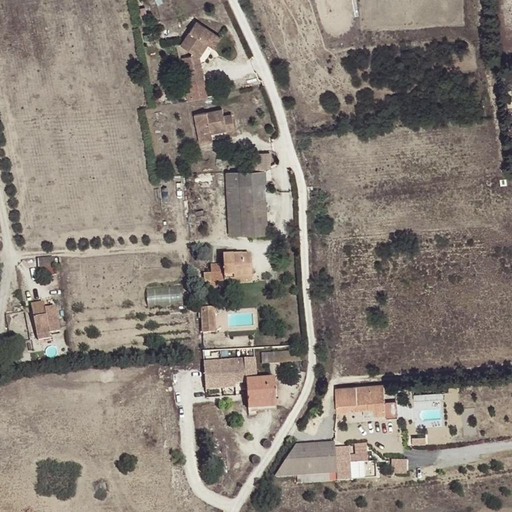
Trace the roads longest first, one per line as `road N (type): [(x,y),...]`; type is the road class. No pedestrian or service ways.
road 1 (track): [(235,511),(300,406),(315,354),(296,156),(231,0)]
road 2 (track): [(11,255),(190,243)]
road 3 (track): [(0,194),(11,251),(0,319)]
